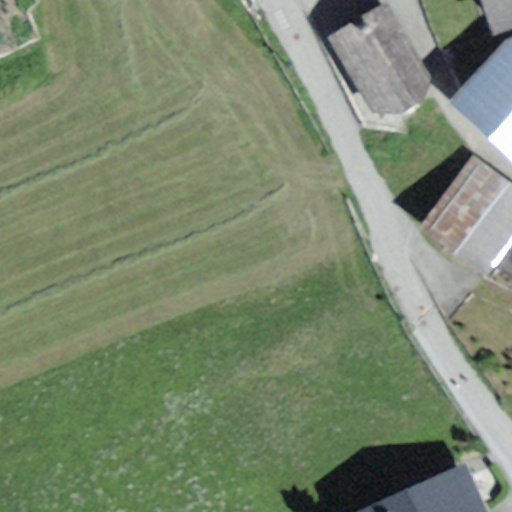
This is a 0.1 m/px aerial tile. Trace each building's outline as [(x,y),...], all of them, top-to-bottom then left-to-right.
[(511,32),(511,0),(486,0),(498,36),(511,32)] [(421,99),(375,19),(326,47),(372,127),(421,99)] [(511,54),(467,105),(511,146),(511,54)] [(511,246),(511,191),(474,163),(422,233),(486,281),(511,246)] [(488,511),(472,474),(383,511),(488,511)]
